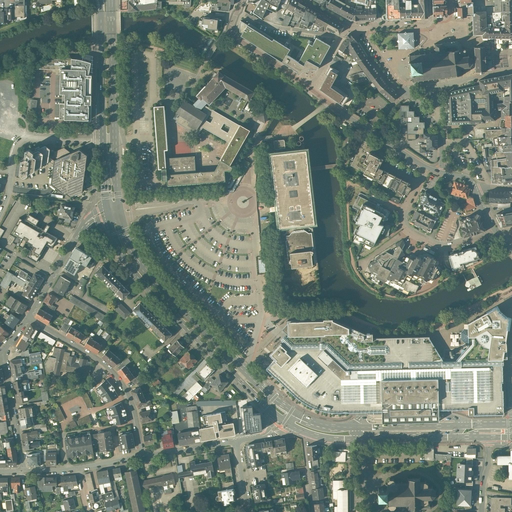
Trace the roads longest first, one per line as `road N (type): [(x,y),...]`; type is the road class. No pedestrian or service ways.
road 1 (secondary): [(299,416),(152,279),(118,209)]
road 2 (secondary): [(107,211),(144,286),(278,417)]
road 3 (secondary): [(511,423),(339,427),(299,416)]
road 4 (secondary): [(118,209),(111,0)]
road 5 (secondary): [(296,428),(339,439),(489,436)]
road 6 (residential): [(142,457),(132,402),(115,373),(27,317)]
road 7 (residential): [(424,166),(403,208),(407,230),(441,245),(495,232)]
road 8 (residential): [(309,88),(424,166)]
road 9 (residential): [(27,317),(72,240),(107,211)]
road 10 (residential): [(242,0),(232,35),(309,88)]
road 11 (secondary): [(100,9),(103,138)]
road 12 (residential): [(2,350),(22,472)]
